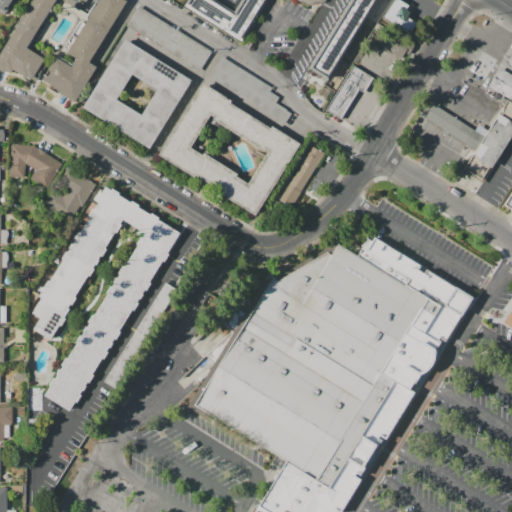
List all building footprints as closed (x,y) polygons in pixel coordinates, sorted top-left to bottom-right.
[(0,54),(32,0),(88,0),(88,1),(86,0),(55,0),(27,48),(44,58),(31,80),(13,69),(9,75),(0,69),(0,54)] [(12,0),(4,14),(0,11),(0,0),(12,0)] [(77,58),(62,49),(80,21),(84,24),(87,20),(85,18),(96,0),(125,0),(127,1),(89,62),(98,67),(75,103),(41,81),(57,56),(73,65),(77,58)] [(189,0),(185,7),(238,40),(262,0),(243,0),(235,14),(211,0),(189,0)] [(303,0),(319,9),(323,0),(303,0)] [(376,0),(328,81),(309,69),(351,0),(376,0)] [(381,17),(391,0),(401,0),(408,4),(406,9),(410,12),(400,28),(381,17)] [(199,71),(125,25),(137,5),(211,52),(199,71)] [(384,28),(374,45),(403,62),(412,45),(384,28)] [(124,39),(192,81),(150,148),(82,106),(124,39)] [(208,76),(221,56),(272,88),(269,92),(279,98),(276,103),(292,113),(285,124),(208,76)] [(352,65),(373,78),(364,93),(359,90),(342,120),(325,110),(352,65)] [(501,69),(511,75),(511,100),(490,88),(501,69)] [(257,216),(159,155),(205,83),(232,100),(231,102),(271,128),(273,125),(303,144),(257,216)] [(435,105),(485,137),(477,151),(426,119),(435,105)] [(499,115),(511,122),(511,134),(483,181),(465,169),(477,151),(485,137),(499,115)] [(326,151),(293,206),(280,198),(313,143),(326,151)] [(62,163),(33,145),(11,144),(8,176),(23,178),(24,164),(35,169),(29,179),(46,189),(62,163)] [(72,217),(54,206),(65,188),(57,183),(67,167),(96,185),(83,205),(81,204),(72,217)] [(511,186),(511,209),(511,211),(503,205),(511,191),(511,189),(511,188),(511,186)] [(180,232),(70,413),(42,397),(144,230),(123,217),(49,339),(32,328),(39,316),(31,311),(106,187),(180,232)] [(274,277),(279,281),(328,252),(333,255),(339,245),(358,256),(371,235),(469,297),(338,511),(259,511),(287,464),(198,405),(274,277)] [(511,328),(503,323),(511,307),(511,328)] [(0,406),(12,407),(12,424),(4,424),(3,442),(0,442),(0,406)] [(0,511),(13,511),(14,511),(6,511),(5,487),(0,486),(0,511)]
